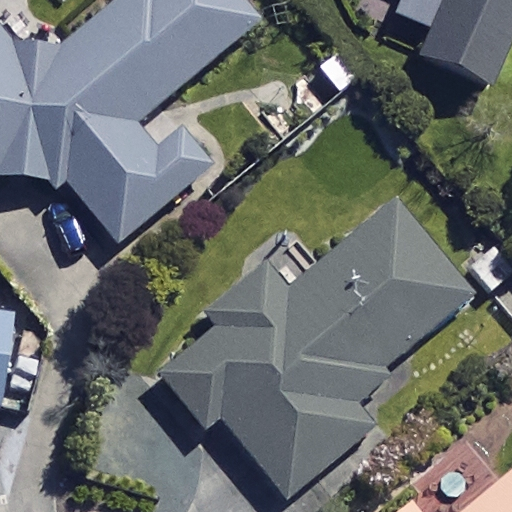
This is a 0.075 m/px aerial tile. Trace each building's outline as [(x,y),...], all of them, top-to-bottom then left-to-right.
[(250,22),(232,0),(119,0),(60,49),(6,46),(0,38),(0,175),(5,172),(67,191),(111,243),(202,167),(171,131),(147,151),(125,126),(250,22)] [(511,0),(429,0),(408,59),(484,87),(511,8),(511,0)] [(366,183),(379,165),(379,142),(365,123),(343,117),(321,124),(313,133),(307,155),(314,176),(323,184),(345,191),(366,183)] [(463,294),(387,203),(281,293),(259,266),(200,316),(211,329),(154,378),(201,433),(214,422),(279,500),(366,426),(341,397),(463,294)] [(511,511),(511,465),(454,511),(417,511),(406,498),(389,511),(511,511)]
